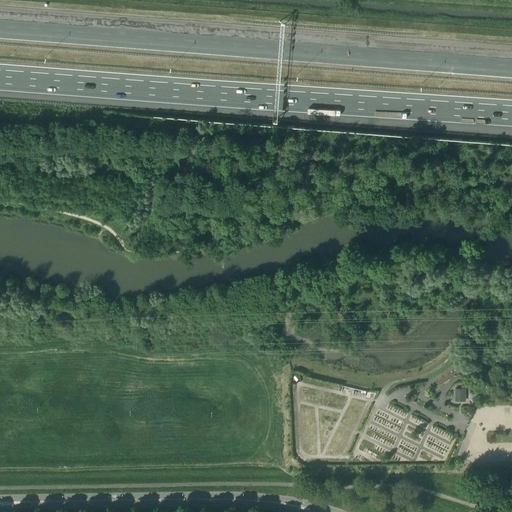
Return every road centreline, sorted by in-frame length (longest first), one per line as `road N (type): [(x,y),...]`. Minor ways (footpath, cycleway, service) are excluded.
road 1 (motorway): [(511,66),(0,27)]
road 2 (motorway): [(0,76),(511,113)]
road 3 (tertiary): [(33,502),(241,499),(314,511)]
